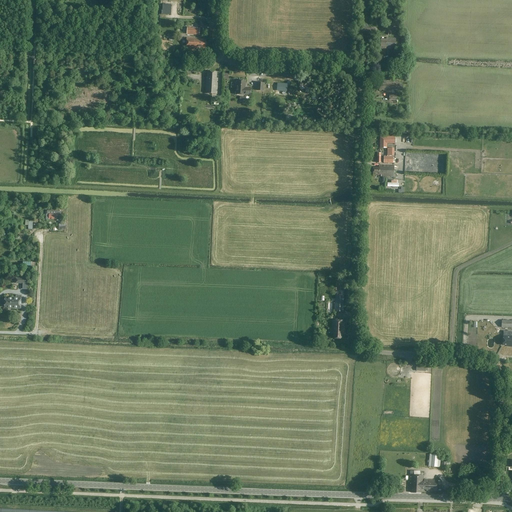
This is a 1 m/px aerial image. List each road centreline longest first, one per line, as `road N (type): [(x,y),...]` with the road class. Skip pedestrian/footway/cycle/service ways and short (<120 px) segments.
road 1 (unclassified): [(498,498),(502,388),(493,366),(474,357),(380,352),(356,332),(356,77),(334,65),(228,56),(217,38),(217,0)]
road 2 (tertiary): [(498,498),(0,480)]
road 3 (track): [(0,333),(371,349)]
road 4 (track): [(360,130),(511,135)]
